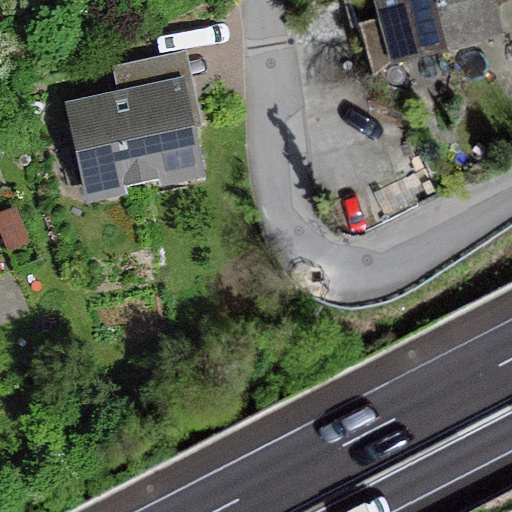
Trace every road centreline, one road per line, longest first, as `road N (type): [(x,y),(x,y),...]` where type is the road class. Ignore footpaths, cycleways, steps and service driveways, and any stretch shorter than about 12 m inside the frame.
road 1 (residential): [(263,0),(264,158),(290,239),(341,285),(424,268),(511,218)]
road 2 (motorway): [(511,358),(213,511)]
road 3 (motorway): [(358,511),(511,433)]
